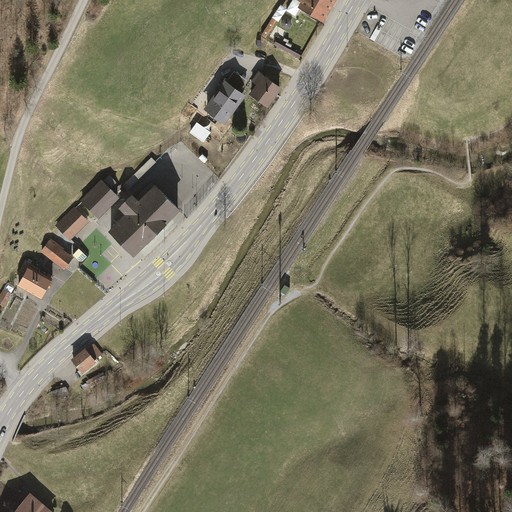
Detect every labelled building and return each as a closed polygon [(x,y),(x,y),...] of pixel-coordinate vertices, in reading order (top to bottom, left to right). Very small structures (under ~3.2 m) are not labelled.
[(298,0),(303,3),(299,8),(325,23),(338,0),(298,0)] [(288,19),(283,19),(281,23),(282,27),(286,30),(290,28),(292,25),(291,21),(288,19)] [(276,42),(274,45),(300,59),(301,56),(276,42)] [(259,69),(252,79),(256,82),(249,91),(268,104),(281,85),(259,69)] [(234,70),(227,79),(239,89),(246,79),(234,70)] [(227,79),(225,78),(204,106),(225,121),(245,93),(239,89),(227,79)] [(197,121),(190,131),(203,141),(210,131),(197,121)] [(151,159),(123,186),(127,191),(155,163),(151,159)] [(116,181),(109,174),(103,180),(111,187),(116,181)] [(80,199),(98,216),(119,195),(111,187),(103,180),(101,177),(80,199)] [(180,205),(154,179),(137,196),(132,190),(118,204),(125,210),(109,227),(134,251),(156,230),(180,205)] [(70,239),(89,220),(75,206),(56,225),(70,239)] [(40,250),(64,267),(73,256),(64,249),(65,248),(50,237),(40,250)] [(78,247),(72,253),(79,260),(82,261),(87,255),(78,247)] [(30,290),(40,270),(37,269),(39,265),(25,259),(18,274),(21,276),(17,284),(30,290)] [(40,270),(30,290),(42,297),(54,274),(49,271),(47,274),(40,270)] [(12,293),(4,289),(0,295),(0,302),(5,306),(12,293)] [(85,346),(70,358),(82,372),(96,360),(95,358),(103,352),(93,341),(86,347),(85,346)] [(87,382),(82,385),(84,390),(107,377),(103,371),(86,380),(87,382)] [(66,386),(51,391),(54,398),(68,393),(66,386)] [(55,511),(30,490),(19,502),(30,511),(55,511)] [(30,511),(19,502),(10,511),(30,511)]
